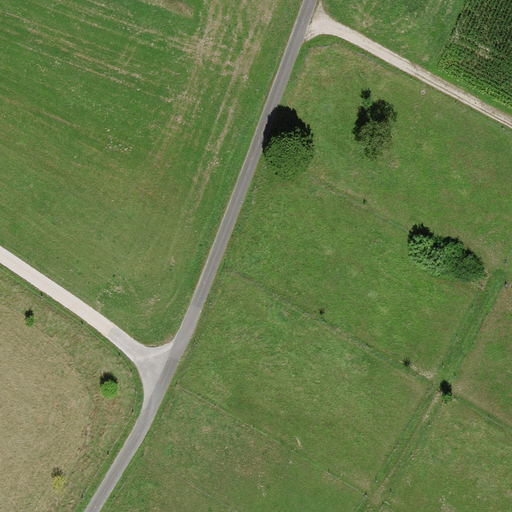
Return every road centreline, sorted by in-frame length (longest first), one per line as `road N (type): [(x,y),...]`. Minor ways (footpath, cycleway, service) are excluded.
road 1 (unclassified): [(93,511),(140,432),(310,0)]
road 2 (track): [(305,13),(511,123)]
road 3 (track): [(0,263),(164,375)]
